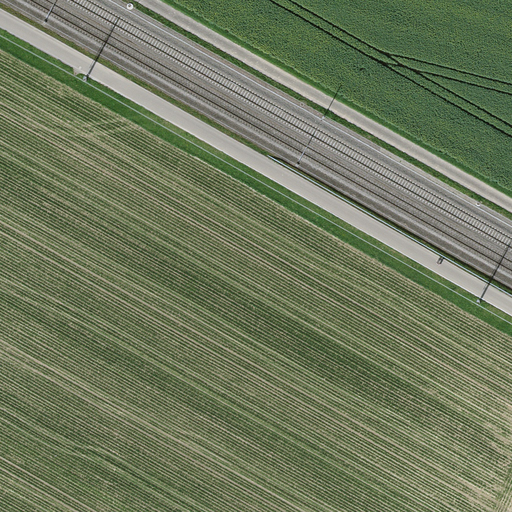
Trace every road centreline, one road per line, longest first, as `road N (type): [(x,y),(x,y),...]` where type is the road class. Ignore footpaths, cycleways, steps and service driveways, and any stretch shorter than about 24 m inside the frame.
road 1 (unclassified): [(511,306),(0,18)]
road 2 (track): [(511,213),(142,0)]
